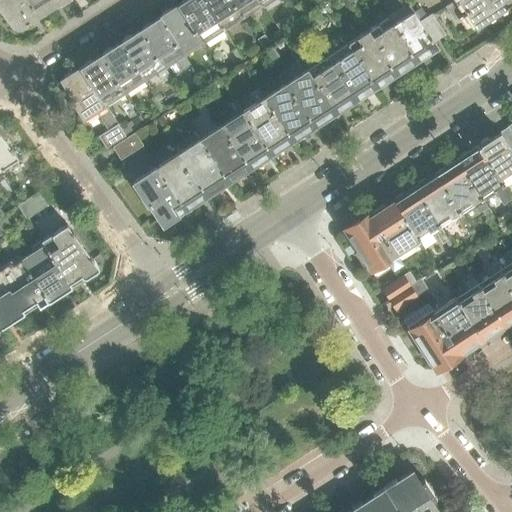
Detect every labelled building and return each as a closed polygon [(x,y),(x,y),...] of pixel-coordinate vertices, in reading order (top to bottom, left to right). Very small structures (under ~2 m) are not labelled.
[(58,2),(56,0),(0,0),(0,5),(14,25),(21,26),(58,2)] [(222,28),(204,0),(182,0),(181,3),(180,4),(203,41),(222,28)] [(243,15),(232,0),(204,0),(222,28),(243,15)] [(262,3),(259,0),(232,0),(243,15),(258,6),(268,21),(272,18),(262,3)] [(472,27),(511,1),(511,0),(455,0),(454,1),(445,7),(454,21),(463,15),(472,27)] [(203,41),(180,4),(171,10),(167,10),(163,13),(161,16),(160,17),(183,54),(184,53),(203,41)] [(437,46),(433,41),(421,23),(414,12),(408,4),(389,17),(418,62),(434,52),(435,47),(437,46)] [(428,18),(421,7),(414,12),(421,23),(428,18)] [(432,15),(428,18),(421,23),(433,41),(444,34),(432,15)] [(183,54),(160,17),(151,22),(148,22),(143,25),(142,29),(140,30),(164,66),(165,66),(176,59),(183,69),(191,64),(184,53),(183,54)] [(418,62),(389,17),(367,31),(397,76),(418,62)] [(253,31),(246,21),(242,24),(249,34),(253,31)] [(164,66),(140,30),(132,35),(128,35),(124,38),(122,41),(121,42),(144,79),(156,71),(161,79),(169,73),(165,66),(164,66)] [(397,76),(367,31),(348,43),(377,88),(397,76)] [(144,79),(121,42),(112,48),(109,48),(104,51),(103,54),(101,55),(125,91),(144,79)] [(377,88),(348,43),(327,56),(357,102),(377,88)] [(279,56),(272,45),(265,50),(272,60),(279,56)] [(243,59),(237,50),(232,53),(238,62),(243,59)] [(125,91),(101,55),(93,60),(89,60),(84,63),(83,66),(82,67),(105,104),(106,104),(125,91)] [(357,102),(327,56),(308,69),(336,113),(342,109),(343,107),(347,108),(357,102)] [(96,111),(105,104),(82,67),(73,73),(69,73),(65,76),(63,79),(62,80),(84,118),(96,111)] [(315,129),(337,114),(336,113),(308,69),(286,83),(315,129)] [(212,79),(208,72),(200,77),(204,84),(212,79)] [(315,129),(286,83),(265,97),(293,143),(315,129)] [(293,143),(265,97),(259,88),(249,94),(255,103),(243,111),(272,156),(293,143)] [(161,104),(155,95),(151,98),(160,112),(164,109),(161,104)] [(126,134),(121,126),(106,104),(105,104),(96,111),(109,131),(100,136),(107,146),(126,134)] [(272,156),(243,111),(221,125),(250,170),(272,156)] [(168,122),(163,115),(157,119),(162,127),(168,122)] [(138,126),(133,118),(121,126),(126,134),(138,126)] [(511,124),(501,131),(511,148),(511,124)] [(250,170),(221,125),(200,139),(229,184),(250,170)] [(511,148),(501,131),(490,138),(487,137),(480,141),(480,145),(479,145),(503,183),(511,177),(511,148)] [(18,159),(0,133),(0,175),(8,171),(5,167),(18,159)] [(151,158),(135,134),(114,147),(121,159),(134,151),(143,164),(151,158)] [(229,184),(200,139),(178,153),(207,198),(229,184)] [(511,195),(503,183),(479,145),(469,152),(465,151),(459,155),(458,159),(482,197),(493,190),(503,205),(511,198),(511,195)] [(207,198),(178,153),(157,166),(185,210),(184,211),(185,213),(207,198)] [(482,197),(458,159),(448,165),(444,165),(438,169),(437,172),(461,210),(472,203),(479,213),(482,211),(485,216),(492,211),(482,197)] [(185,210),(157,166),(133,182),(147,204),(149,203),(163,225),(166,222),(170,222),(173,220),(175,217),(184,211),(185,210)] [(461,210),(437,172),(427,179),(423,178),(417,182),(416,186),(415,187),(440,224),(453,214),(464,230),(471,226),(461,210)] [(12,190),(5,179),(0,182),(8,193),(12,190)] [(440,224),(415,187),(405,193),(401,192),(395,196),(395,200),(393,201),(418,238),(430,230),(431,231),(433,229),(443,244),(450,239),(440,224)] [(31,217),(47,205),(38,193),(18,206),(36,232),(40,229),(31,217)] [(418,238),(393,201),(385,206),(384,205),(382,205),(373,210),(373,212),(371,214),(370,212),(369,213),(397,257),(409,250),(406,246),(418,238)] [(397,257),(369,213),(344,229),(371,269),(384,261),(386,264),(397,257)] [(12,226),(4,214),(0,216),(0,224),(5,231),(12,226)] [(98,266),(67,224),(43,241),(72,286),(98,269),(98,266)] [(511,241),(508,236),(504,239),(511,249),(509,250),(511,254),(511,265),(502,272),(511,287),(511,241)] [(72,286),(43,241),(33,248),(34,250),(22,258),(47,300),(48,301),(49,300),(72,286)] [(47,300),(22,258),(20,254),(0,266),(0,274),(24,312),(38,303),(39,305),(47,300)] [(511,287),(502,272),(499,267),(498,267),(494,261),(489,264),(491,267),(487,270),(492,278),(480,286),(504,324),(505,323),(509,324),(511,322),(511,287)] [(389,298),(416,281),(410,272),(383,289),(389,298)] [(504,324),(480,286),(471,272),(466,276),(469,281),(468,282),(473,290),(458,300),(481,338),(482,338),(483,337),(487,338),(494,334),(495,330),(504,324)] [(24,312),(0,274),(0,324),(1,327),(24,312)] [(428,289),(423,281),(421,278),(416,281),(423,292),(428,289)] [(396,309),(423,292),(416,281),(389,298),(396,309)] [(481,338),(458,300),(437,313),(460,352),(462,350),(463,352),(466,352),(473,347),(474,344),(473,343),(481,338)] [(460,352),(437,313),(436,314),(435,313),(434,313),(428,304),(418,310),(424,320),(409,329),(435,370),(461,353),(460,352)] [(438,511),(431,500),(425,503),(414,485),(419,482),(412,471),(396,480),(396,479),(373,494),(374,495),(359,504),(364,511),(438,511)]
